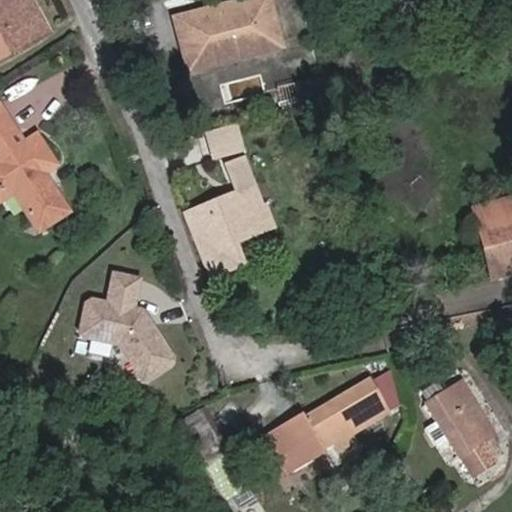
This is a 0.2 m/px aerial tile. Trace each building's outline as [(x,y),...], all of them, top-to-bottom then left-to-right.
[(0,0),(0,56),(47,33),(31,0),(0,0)] [(277,43),(266,0),(246,0),(178,18),(185,47),(208,60),(277,43)] [(208,60),(185,47),(178,18),(172,19),(185,72),(279,48),(277,43),(208,60)] [(42,169),(56,161),(36,130),(24,138),(0,103),(0,181),(4,179),(11,189),(38,230),(68,209),(49,179),(43,183),(37,173),(42,169)] [(208,125),(210,155),(246,153),(245,123),(208,125)] [(240,264),(232,243),(272,228),(244,156),(222,164),(234,195),(187,213),(211,275),(240,264)] [(49,179),(42,169),(37,173),(43,183),(49,179)] [(0,181),(0,196),(11,189),(4,179),(0,181)] [(511,219),(474,231),(479,247),(511,236),(511,219)] [(488,275),(511,267),(511,236),(479,247),(488,275)] [(140,278),(110,272),(105,302),(90,299),(83,304),(77,333),(81,340),(116,348),(140,382),(148,383),(173,367),(174,359),(143,309),(135,307),(140,278)] [(308,464),(300,451),(315,442),(321,451),(386,413),(367,381),(287,429),(284,423),(249,444),(274,485),(308,464)] [(482,442),(492,435),(460,384),(423,407),(433,423),(445,442),(468,481),(495,464),(482,442)] [(154,387),(147,393),(152,400),(159,394),(154,387)] [(163,415),(169,408),(159,394),(152,400),(163,415)] [(203,413),(179,425),(193,451),(217,439),(203,413)] [(422,431),(434,450),(445,442),(433,423),(422,431)] [(202,468),(226,456),(217,439),(193,451),(202,468)] [(394,511),(437,511),(421,492),(395,511),(394,511)]
